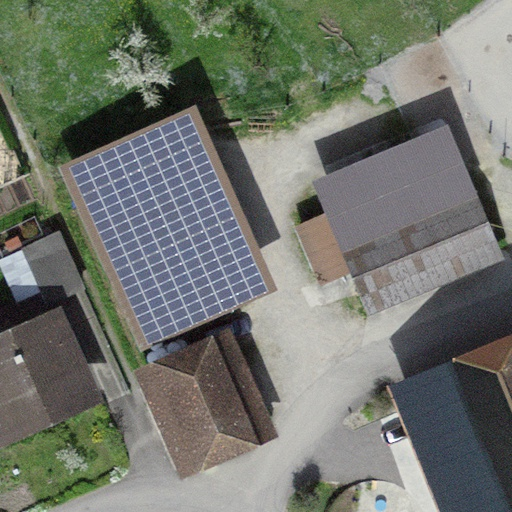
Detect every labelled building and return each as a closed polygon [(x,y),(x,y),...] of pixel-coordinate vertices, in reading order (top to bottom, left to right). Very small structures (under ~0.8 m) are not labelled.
[(150,335),(239,296),(165,132),(73,170),(150,335)] [(314,301),(483,233),(460,176),(291,244),(314,301)] [(23,249),(45,300),(80,284),(58,233),(23,249)] [(0,414),(7,429),(86,392),(53,321),(16,338),(5,314),(0,316),(0,414)] [(511,511),(511,340),(380,395),(428,511),(511,511)] [(155,378),(189,453),(255,424),(221,348),(155,378)]
